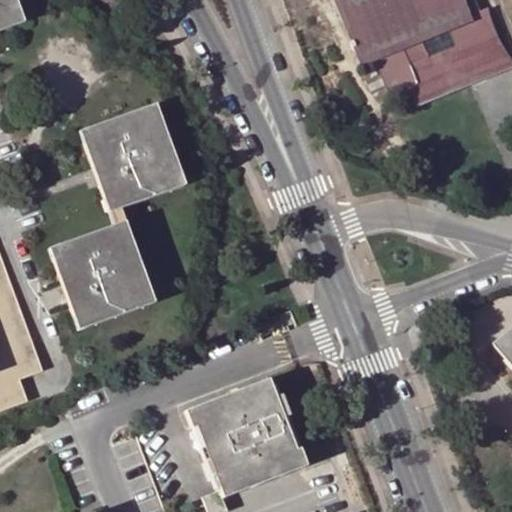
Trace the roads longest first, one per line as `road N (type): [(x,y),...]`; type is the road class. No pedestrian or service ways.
road 1 (residential): [(118,511),(95,449),(99,424),(350,317)]
road 2 (secondary): [(350,317),(428,511)]
road 3 (residential): [(511,255),(389,213),(318,233)]
road 4 (residential): [(0,214),(59,378)]
road 5 (secondary): [(189,0),(278,147)]
road 6 (residential): [(350,317),(511,258)]
road 7 (secondary): [(278,147),(238,0)]
